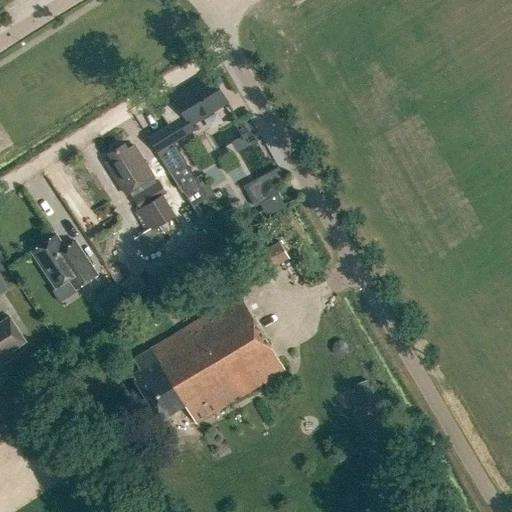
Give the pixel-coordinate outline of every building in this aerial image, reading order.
[(193,131),(190,127),(227,105),(210,78),(173,100),(176,103),(160,113),(170,128),(172,127),(179,139),(193,131)] [(195,170),(219,221),(225,218),(228,226),(252,214),(247,204),(239,208),(220,169),(227,166),(235,184),(272,167),(260,142),(259,142),(245,113),(230,120),(238,137),(213,149),(218,159),(195,170)] [(150,138),(167,166),(193,206),(205,198),(196,182),(198,181),(165,129),(150,138)] [(127,151),(124,146),(110,154),(113,159),(107,163),(125,193),(152,177),(133,147),(127,151)] [(166,193),(158,182),(133,198),(139,208),(137,211),(148,229),(135,238),(145,255),(183,231),(175,217),(188,208),(175,186),(166,193)] [(261,190),(264,196),(270,197),(276,194),(277,189),(274,183),(268,182),(263,184),(261,190)] [(147,288),(214,243),(204,227),(187,239),(189,242),(160,261),(157,257),(136,271),(147,288)] [(69,279),(76,289),(98,274),(76,242),(66,248),(57,235),(32,251),(56,288),(69,279)] [(243,284),(289,258),(278,239),(234,266),(243,284)] [(107,314),(127,300),(114,281),(94,294),(107,314)] [(196,424),(285,370),(239,296),(184,330),(184,331),(134,361),(140,371),(132,376),(159,420),(185,405),(196,424)] [(25,342),(9,316),(0,321),(0,363),(12,357),(9,352),(25,342)] [(367,381),(353,385),(361,408),(374,404),(367,381)]
